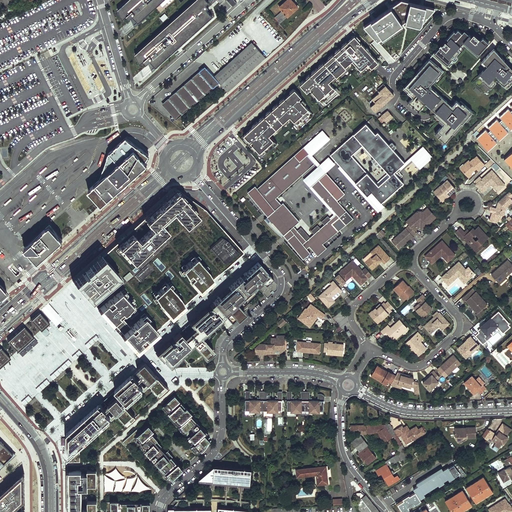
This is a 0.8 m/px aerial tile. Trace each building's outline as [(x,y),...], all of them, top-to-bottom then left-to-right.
[(0,0),(0,3),(4,10),(12,5),(9,0),(0,0)] [(127,0),(118,9),(123,19),(128,15),(130,18),(131,17),(133,15),(135,17),(134,17),(134,18),(134,19),(135,19),(136,19),(137,19),(139,22),(141,21),(163,0),(127,0)] [(209,1),(207,0),(194,0),(135,53),(140,63),(144,60),(147,63),(148,62),(150,60),(151,62),(151,63),(151,64),(152,64),(152,65),(153,65),(153,64),(154,64),(156,67),(157,65),(213,16),(207,9),(209,7),(206,4),(209,1)] [(283,10),(274,18),(280,24),(298,7),(291,0),(287,0),(280,7),(283,10)] [(426,8),(410,4),(405,24),(419,27),(421,25),(426,8)] [(403,25),(391,9),(364,27),(377,42),(381,39),(382,39),(403,25)] [(159,18),(163,22),(168,17),(164,13),(159,18)] [(133,15),(131,17),(137,26),(142,21),(141,21),(139,22),(137,19),(136,19),(135,19),(134,19),(134,18),(134,17),(135,17),(133,15)] [(478,55),(489,42),(483,37),(481,39),(474,33),(471,36),(464,30),(462,32),(458,29),(455,31),(454,30),(443,43),(442,42),(440,44),(441,45),(442,46),(441,48),(439,47),(434,53),(449,66),(452,63),(451,62),(453,59),(455,61),(458,57),(456,55),(460,49),(458,48),(463,42),(465,44),(466,43),(468,44),(467,46),(469,48),(470,47),(471,48),(471,49),(478,55)] [(308,92),(320,105),(321,103),(325,107),(337,96),(327,85),(334,79),(335,80),(345,71),(344,70),(351,64),(359,74),(358,75),(361,78),(370,70),(358,57),(365,51),(360,46),(359,47),(358,46),(352,40),(346,45),(347,47),(344,50),(343,48),(309,78),(310,80),(307,83),(305,81),(302,85),(308,92)] [(265,58),(252,43),(214,77),(220,83),(224,87),(225,89),(227,91),(265,58)] [(497,54),(493,49),(481,61),(485,65),(487,67),(483,72),(482,70),(477,76),(484,83),(490,88),(495,82),(494,81),(495,79),(497,77),(502,81),(500,83),(506,88),(511,82),(511,71),(509,69),(507,71),(503,67),(506,64),(501,58),(500,58),(496,55),(497,54)] [(358,57),(370,70),(371,71),(377,65),(365,51),(358,57)] [(469,115),(471,112),(460,102),(458,103),(454,108),(451,106),(451,105),(449,107),(445,103),(446,102),(434,91),(433,93),(429,89),(431,88),(428,86),(427,84),(428,83),(429,85),(430,86),(443,72),(436,66),(433,69),(431,67),(433,64),(428,59),(418,70),(420,72),(415,77),(414,75),(403,87),(407,90),(405,91),(411,96),(407,101),(411,105),(418,111),(422,106),(420,104),(422,101),(424,103),(426,101),(437,111),(435,113),(434,115),(439,119),(443,123),(442,125),(437,131),(440,134),(437,137),(444,143),(453,133),(452,132),(460,123),(461,124),(464,120),(469,115)] [(148,62),(154,71),(158,66),(157,65),(156,67),(154,64),(153,64),(153,65),(152,65),(152,64),(151,64),(151,63),(151,62),(150,60),(148,62)] [(214,77),(205,66),(165,102),(166,103),(167,108),(166,108),(177,121),(220,83),(214,77)] [(308,92),(302,85),(298,87),(305,95),(308,92)] [(394,95),(386,85),(379,91),(380,92),(387,101),(394,95)] [(290,94),(297,102),(300,100),(293,92),(290,94)] [(380,92),(372,99),(375,102),(371,106),(376,111),(387,101),(380,92)] [(254,151),(256,153),(255,153),(257,155),(260,159),(261,159),(275,146),(268,139),(267,138),(271,135),(278,128),(281,126),(285,122),(288,119),(294,127),(298,131),(310,120),(307,116),(309,115),(297,102),(290,94),(283,101),(284,102),(281,105),(280,104),(242,138),(251,148),(254,151)] [(511,101),(511,100),(494,116),(502,124),(511,114),(511,101)] [(426,101),(424,103),(435,113),(437,111),(426,101)] [(388,110),(382,115),(387,121),(393,116),(388,110)] [(452,132),(453,133),(454,134),(462,125),(461,124),(460,123),(452,132)] [(278,128),(271,135),(273,137),(280,131),(278,128)] [(311,134),(300,144),(303,146),(314,137),(311,134)] [(149,154),(126,137),(109,153),(100,179),(88,190),(101,204),(139,170),(149,154)] [(422,146),(409,158),(419,169),(433,157),(422,146)] [(248,192),(264,212),(267,210),(275,204),(278,200),(276,198),(275,197),(281,191),(278,188),(279,187),(283,192),(291,185),(290,184),(294,180),(295,181),(303,174),(302,173),(306,169),(307,170),(315,163),(309,157),(311,155),(306,149),(296,157),(297,158),(292,162),(291,161),(283,167),(284,168),(280,172),(279,171),(271,178),(273,181),(272,182),(270,179),(260,188),(262,190),(260,191),(258,188),(255,186),(248,192)] [(477,170),(484,164),(477,156),(474,158),(473,158),(470,161),(469,160),(465,163),(462,171),(465,173),(470,175),(472,171),(475,168),(477,170)] [(320,196),(311,186),(319,179),(328,171),(322,163),(303,180),(319,197),(320,196)] [(504,185),(491,170),(475,184),(482,192),(490,185),(492,184),(498,191),(504,185)] [(271,178),(258,188),(260,191),(262,190),(260,188),(270,179),(272,182),(273,181),(271,178)] [(310,237),(301,227),(297,230),(290,237),(287,239),(303,259),(312,254),(308,249),(310,247),(319,257),(328,249),(324,245),(339,232),(333,224),(340,218),(346,225),(354,219),(319,179),(311,186),(320,196),(337,214),(331,219),(328,215),(321,221),(324,225),(321,228),(318,225),(311,231),(314,234),(310,237)] [(456,189),(448,179),(434,191),(441,200),(448,194),(449,195),(456,189)] [(275,197),(276,198),(283,192),(279,187),(278,188),(281,191),(275,197)] [(175,189),(72,282),(116,331),(133,349),(242,250),(223,230),(217,233),(210,216),(204,209),(175,189)] [(506,207),(511,202),(511,199),(507,194),(498,202),(497,204),(498,204),(497,206),(496,206),(495,208),(494,213),(491,212),(488,220),(495,222),(496,221),(500,222),(502,216),(504,215),(506,207)] [(270,214),(265,219),(269,223),(272,227),(275,230),(278,233),(283,236),(287,233),(294,226),(300,221),(283,202),(278,207),(270,214)] [(269,212),(270,214),(278,207),(275,204),(267,210),(269,212)] [(409,225),(413,229),(420,223),(422,224),(423,226),(424,227),(436,217),(428,208),(424,211),(418,211),(416,212),(416,219),(412,222),(410,220),(407,223),(409,225)] [(416,212),(406,221),(407,223),(410,220),(412,222),(416,219),(416,212)] [(413,229),(416,232),(421,227),(423,229),(424,227),(423,226),(422,224),(420,223),(413,229)] [(37,260),(62,238),(50,225),(25,247),(37,260)] [(413,235),(416,233),(416,232),(413,229),(409,225),(392,241),(399,249),(404,245),(402,243),(403,242),(404,243),(409,238),(410,239),(410,240),(414,237),(413,235)] [(289,235),(290,237),(297,230),(294,226),(287,233),(289,235)] [(465,239),(474,250),(482,243),(488,237),(479,226),(475,230),(473,228),(470,231),(466,234),(464,232),(461,228),(456,231),(462,238),(463,237),(465,239)] [(386,233),(382,229),(378,232),(382,237),(386,233)] [(449,261),(455,255),(442,240),(425,256),(428,259),(430,257),(434,262),(441,255),(442,254),(449,261)] [(474,250),(477,252),(484,246),(482,243),(474,250)] [(384,263),(390,258),(378,245),(371,252),(374,256),(366,263),(372,269),(378,264),(377,263),(381,259),(384,263)] [(371,252),(363,259),(366,263),(374,256),(371,252)] [(365,281),(372,275),(365,268),(362,271),(353,260),(338,274),(344,280),(351,274),(352,275),(359,282),(363,279),(365,281)] [(511,271),(511,264),(508,260),(500,267),(501,268),(499,270),(498,268),(491,275),(497,282),(504,276),(505,277),(511,271)] [(240,276),(228,287),(231,291),(241,301),(252,290),(253,291),(257,287),(260,284),(266,291),(273,285),(273,279),(266,271),(261,276),(258,274),(264,269),(256,261),(242,274),(244,275),(241,278),(240,276)] [(465,282),(472,276),(459,262),(441,277),(445,281),(447,279),(450,283),(458,276),(459,275),(465,282)] [(479,275),(482,272),(478,266),(474,269),(479,275)] [(497,282),(500,285),(506,279),(505,277),(504,276),(497,282)] [(402,280),(393,288),(404,300),(412,293),(407,287),(408,286),(402,280)] [(339,293),(342,290),(333,281),(330,283),(331,285),(319,296),(328,307),(335,301),(331,297),(338,292),(339,293)] [(472,288),(462,298),(465,301),(466,300),(477,313),(478,313),(482,309),(487,304),(476,291),(475,291),(472,288)] [(231,291),(225,296),(227,299),(230,296),(238,305),(241,301),(242,302),(243,303),(244,303),(246,303),(246,302),(246,301),(246,300),(245,299),(253,291),(252,290),(241,301),(231,291)] [(215,299),(212,302),(218,308),(221,305),(225,306),(225,307),(225,308),(226,309),(230,313),(230,312),(237,319),(244,312),(238,305),(230,296),(227,299),(225,296),(222,293),(218,296),(215,298),(215,299)] [(414,307),(423,317),(432,309),(423,299),(425,297),(422,294),(416,300),(419,303),(414,307)] [(499,306),(504,311),(506,309),(505,307),(511,300),(511,296),(511,295),(499,306)] [(162,358),(167,364),(177,355),(193,341),(196,345),(201,340),(198,336),(220,316),(223,313),(218,308),(212,302),(212,301),(208,304),(209,305),(208,306),(207,305),(204,308),(205,309),(200,313),(200,312),(184,327),(185,327),(180,331),(180,330),(172,337),(173,338),(171,339),(168,341),(168,342),(164,346),(163,345),(156,352),(162,358)] [(369,314),(375,321),(378,318),(381,320),(391,311),(390,309),(385,304),(384,302),(381,305),(377,309),(375,308),(369,314)] [(298,318),(310,327),(316,318),(315,317),(317,314),(322,318),(325,315),(311,304),(307,308),(308,312),(306,315),(302,312),(298,318)] [(223,313),(232,323),(237,319),(230,312),(230,313),(226,309),(225,308),(225,307),(225,306),(221,305),(218,308),(223,313)] [(472,332),(482,344),(499,329),(503,333),(511,326),(497,310),(472,332)] [(49,323),(39,311),(35,316),(31,319),(41,330),(49,323)] [(434,317),(424,326),(431,333),(437,327),(436,326),(438,325),(439,326),(442,330),(449,323),(439,312),(439,313),(434,317)] [(200,336),(221,317),(220,316),(198,336),(201,340),(196,345),(193,341),(177,355),(167,364),(169,366),(179,357),(178,356),(192,344),(205,358),(213,350),(200,336)] [(283,318),(277,324),(280,327),(286,322),(283,318)] [(387,333),(392,339),(399,333),(401,334),(407,328),(400,319),(391,328),(388,325),(381,331),(384,334),(385,333),(386,332),(387,333)] [(15,333),(7,340),(17,351),(33,337),(23,326),(15,333)] [(418,332),(407,341),(414,349),(413,349),(419,356),(427,348),(421,342),(424,339),(418,332)] [(255,348),(255,354),(279,355),(285,350),(285,336),(277,336),(277,338),(271,338),(271,344),(260,343),(255,348)] [(458,348),(466,357),(479,345),(470,336),(467,339),(468,341),(464,345),(463,344),(458,348)] [(168,341),(168,340),(154,352),(161,359),(162,358),(156,352),(163,345),(164,346),(168,342),(168,341)] [(320,343),(298,341),(297,351),(301,351),(301,350),(310,351),(310,352),(319,353),(320,343)] [(407,341),(406,343),(412,350),(413,349),(414,349),(407,341)] [(324,343),(324,351),(327,351),(327,354),(343,355),(344,344),(332,343),(332,342),(328,342),(328,343),(324,343)] [(0,346),(0,366),(10,357),(0,347),(0,346)] [(476,360),(482,353),(479,351),(473,358),(476,360)] [(446,361),(440,366),(448,374),(461,363),(453,354),(447,360),(448,361),(446,362),(446,361)] [(90,413),(68,434),(68,456),(157,375),(146,363),(90,413)] [(384,379),(388,381),(392,373),(388,371),(388,372),(377,365),(371,375),(382,382),(384,379)] [(422,382),(429,390),(438,382),(436,379),(439,377),(434,370),(430,373),(431,375),(422,382)] [(391,383),(390,385),(397,387),(398,384),(403,385),(412,388),(412,387),(413,381),(414,378),(409,377),(405,376),(406,374),(398,372),(396,375),(391,383)] [(68,456),(68,460),(118,414),(125,406),(150,384),(158,376),(157,375),(68,456)] [(158,376),(150,384),(156,390),(164,383),(158,376)] [(463,383),(473,393),(476,390),(479,394),(485,389),(482,385),(484,384),(478,377),(475,380),(471,376),(463,383)] [(164,383),(156,390),(158,393),(166,385),(164,383)] [(168,388),(166,385),(158,393),(159,394),(163,390),(168,388)] [(250,391),(246,391),(246,410),(255,410),(255,399),(251,399),(251,397),(250,397),(250,391)] [(258,400),(255,399),(255,410),(264,410),(264,391),(260,391),(260,397),(258,397),(258,400)] [(268,391),(264,391),(264,410),(273,410),(273,400),(269,400),(269,398),(268,398),(268,391)] [(276,400),(273,400),(273,410),(282,410),(282,391),(278,391),(278,398),(276,398),(276,400)] [(291,391),(287,391),(287,410),(296,410),(296,400),(293,400),(293,398),(291,398),(291,391)] [(300,400),(296,400),(296,410),(305,410),(306,391),(301,391),(301,398),(300,398),(300,400)] [(310,391),(306,391),(305,410),(314,410),(314,400),(311,400),(311,398),(310,398),(310,391)] [(318,400),(314,400),(314,410),(323,410),(323,400),(324,400),(324,396),(324,395),(322,394),(321,393),(318,393),(318,400)] [(198,421),(175,395),(164,405),(189,432),(193,428),(194,428),(192,426),(198,421)] [(164,405),(161,408),(186,435),(189,432),(164,405)] [(118,414),(127,424),(135,416),(125,406),(118,414)] [(193,428),(196,431),(202,425),(198,421),(192,426),(194,428),(193,428)] [(390,424),(374,425),(378,431),(384,442),(394,435),(396,434),(394,430),(390,424)] [(500,432),(498,435),(497,434),(491,431),(486,438),(492,442),(494,439),(497,442),(496,444),(500,447),(502,445),(504,444),(509,437),(507,436),(511,431),(508,427),(504,424),(499,431),(500,432)] [(206,435),(209,432),(202,425),(196,431),(191,435),(198,442),(206,435)] [(402,425),(394,430),(396,434),(398,437),(400,435),(406,443),(425,432),(422,427),(418,429),(416,426),(410,430),(407,425),(403,427),(402,426),(402,425)] [(139,428),(123,442),(127,446),(136,437),(147,449),(145,451),(150,457),(151,457),(156,451),(158,453),(161,451),(163,449),(161,447),(150,435),(151,433),(152,432),(147,427),(142,431),(139,428)] [(455,436),(458,441),(465,436),(466,436),(467,438),(476,437),(476,427),(454,428),(455,436)] [(162,446),(151,433),(150,435),(161,447),(162,446)] [(398,437),(396,434),(394,435),(401,446),(402,445),(398,437)] [(191,435),(188,438),(200,451),(203,447),(211,441),(206,435),(198,442),(191,435)] [(368,444),(361,435),(352,442),(359,451),(358,452),(364,460),(365,459),(368,463),(376,457),(367,445),(368,444)] [(0,468),(1,468),(0,467),(0,462),(2,461),(4,463),(13,454),(1,441),(0,441),(0,468)] [(81,463),(81,449),(68,460),(68,463),(81,463)] [(400,452),(398,453),(403,460),(409,456),(405,449),(400,452)] [(174,456),(169,450),(166,452),(180,467),(182,466),(173,456),(174,456)] [(155,462),(164,454),(161,451),(158,453),(156,451),(151,457),(155,462)] [(180,467),(166,452),(164,454),(155,462),(169,477),(180,467)] [(391,471),(387,464),(392,461),(394,463),(398,461),(394,456),(375,467),(379,474),(382,472),(389,485),(400,478),(398,475),(394,477),(392,474),(391,471)] [(508,458),(503,461),(505,464),(506,464),(508,466),(511,464),(508,458)] [(404,500),(398,504),(402,511),(405,511),(410,509),(409,508),(414,504),(415,505),(422,501),(420,498),(424,495),(423,493),(438,484),(439,486),(444,483),(444,481),(448,478),(449,480),(459,475),(461,478),(466,475),(458,463),(449,468),(449,467),(444,470),(442,468),(437,471),(438,473),(433,475),(432,474),(417,483),(418,485),(413,489),(416,492),(410,495),(409,494),(403,498),(404,500)] [(213,480),(214,465),(199,479),(200,479),(200,481),(220,483),(220,481),(213,480)] [(251,468),(214,465),(213,480),(220,481),(222,481),(234,482),(236,482),(249,483),(250,483),(251,468)] [(326,465),(297,469),(297,476),(317,474),(318,482),(323,482),(323,483),(328,483),(326,465)] [(506,469),(499,473),(504,482),(511,477),(506,469)] [(87,471),(88,483),(97,483),(97,470),(87,471)] [(6,511),(25,493),(24,474),(24,471),(10,484),(11,485),(5,491),(4,489),(0,492),(0,511),(4,509),(6,511)] [(81,473),(81,471),(67,471),(67,484),(79,484),(79,480),(82,480),(82,478),(84,478),(84,473),(81,473)] [(68,489),(82,489),(88,489),(88,483),(87,471),(81,471),(81,473),(84,473),(84,478),(82,478),(82,480),(79,480),(79,484),(67,484),(68,489)] [(484,473),(477,478),(483,488),(490,484),(484,473)] [(79,511),(79,508),(82,508),(82,489),(68,489),(68,501),(68,510),(67,511),(79,511)] [(9,511),(25,497),(25,493),(6,511),(4,509),(0,511),(9,511)] [(380,511),(367,494),(357,501),(358,507),(362,511),(380,511)] [(511,511),(511,508),(505,498),(501,500),(500,497),(486,505),(490,511),(511,511)] [(435,504),(438,509),(444,505),(441,500),(435,504)] [(88,511),(97,511),(97,501),(88,502),(88,507),(88,511)] [(136,501),(106,502),(106,511),(138,511),(139,510),(139,507),(136,507),(136,501)] [(150,501),(136,501),(136,507),(139,507),(139,510),(143,510),(143,503),(150,503),(150,501)] [(150,511),(150,503),(143,503),(143,510),(142,511),(150,511)]
